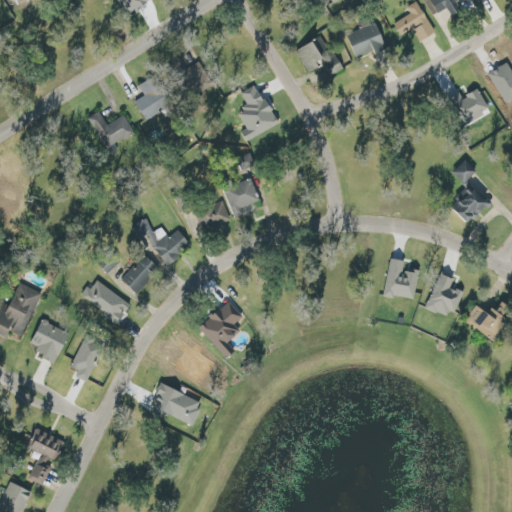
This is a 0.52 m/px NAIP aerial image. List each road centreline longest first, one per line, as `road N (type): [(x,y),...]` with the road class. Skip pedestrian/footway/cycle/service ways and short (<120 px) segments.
road 1 (residential): [(511,267),(437,230),(276,238),(245,252),(158,330),(62,511)]
road 2 (residential): [(0,136),(222,0)]
road 3 (residential): [(340,231),(336,157),(240,0)]
road 4 (residential): [(324,135),(511,19)]
